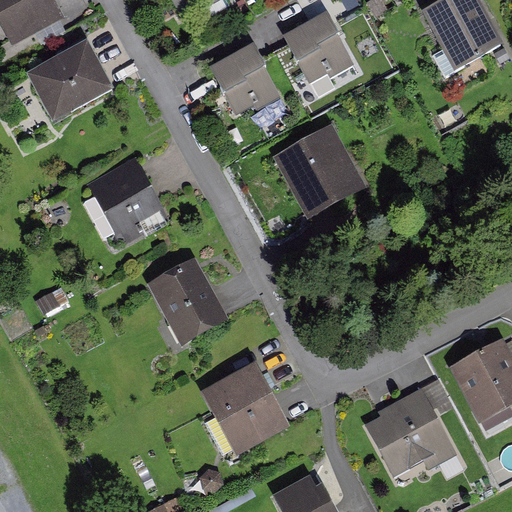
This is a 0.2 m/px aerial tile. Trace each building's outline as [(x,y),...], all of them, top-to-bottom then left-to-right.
[(0,0),(0,24),(15,52),(71,21),(59,0),(0,0)] [(173,0),(187,23),(228,0),(173,0)] [(479,0),(445,0),(421,13),(456,77),(507,49),(479,0)] [(325,14),(282,38),(313,94),(356,70),(325,14)] [(90,43),(30,76),(58,127),(118,95),(90,43)] [(254,47),(209,71),(238,123),(282,99),(254,47)] [(324,132),(275,162),(314,224),(363,193),(324,132)] [(142,157),(85,185),(118,251),(147,237),(141,226),(169,212),(142,157)] [(199,260),(149,288),(184,351),(234,323),(199,260)] [(511,352),(505,340),(449,372),(482,429),(511,411),(511,352)] [(257,365),(202,394),(237,459),(291,430),(257,365)] [(427,391),(367,425),(402,487),(442,464),(452,483),(472,471),(427,391)] [(335,511),(317,476),(274,499),(280,511),(335,511)]
